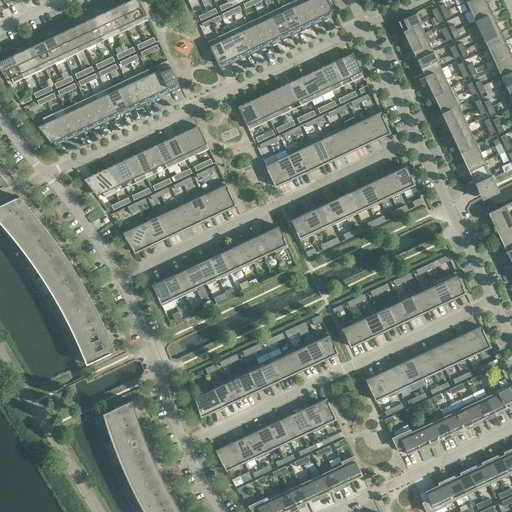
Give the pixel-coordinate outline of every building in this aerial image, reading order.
[(137,0),(129,0),(126,1),(137,24),(147,19),(147,20),(148,20),(148,19),(140,1),(138,1),(137,0)] [(254,5),(251,0),(243,4),(245,3),(247,8),(245,8),(254,5)] [(311,21),(301,0),(296,0),(291,3),(291,2),(290,2),(301,25),(301,26),(303,30),(307,29),(305,24),(311,21)] [(322,16),(314,0),(301,0),(311,21),(314,26),(317,24),(315,19),(322,16)] [(314,0),(322,16),(324,21),(328,19),(325,14),(333,11),(327,0),(314,0)] [(487,2),(485,0),(468,0),(464,2),(468,12),(470,11),(470,10),(487,2)] [(137,24),(126,1),(126,2),(123,4),(122,3),(116,6),(127,29),(137,24),(137,25),(137,24)] [(230,7),(227,2),(219,6),(221,6),(223,10),(221,11),(230,7)] [(301,25),(290,2),(290,3),(280,7),(291,30),(293,35),(297,34),(294,29),(301,26),(301,25)] [(492,13),(487,2),(470,10),(470,11),(475,21),(492,13)] [(127,29),(116,6),(116,7),(112,9),(112,8),(106,11),(117,34),(127,29)] [(239,6),(231,10),(233,14),(241,10),(240,11),(238,7),(239,6)] [(291,30),(280,7),(280,8),(270,12),(280,35),(283,40),(286,38),(284,33),(291,30)] [(215,8),(207,12),(209,17),(217,13),(217,12),(216,13),(214,9),(215,8)] [(233,14),(231,10),(222,14),(223,14),(224,13),(226,17),(225,18),(233,14)] [(117,34),(106,11),(105,11),(105,12),(102,14),(102,13),(95,16),(106,39),(107,39),(106,39),(116,34),(117,34)] [(209,17),(207,12),(198,16),(199,16),(200,15),(202,20),(200,20),(201,20),(209,17)] [(280,35),(270,12),(269,12),(270,12),(260,17),(259,17),(270,40),(272,45),(276,43),(274,38),(280,35)] [(398,21),(403,31),(420,23),(420,24),(422,23),(417,12),(398,21)] [(496,22),(492,13),(475,21),(479,30),(496,22)] [(443,21),(440,14),(435,16),(438,23),(443,21)] [(219,16),(218,15),(210,19),(212,24),(221,20),(219,21),(217,16),(219,16)] [(106,39),(95,16),(95,17),(92,18),(91,18),(85,21),(96,44),(96,43),(106,39)] [(270,40),(259,17),(249,22),(260,45),(262,50),(266,48),(263,43),(270,40)] [(212,24),(210,19),(202,23),(203,23),(205,27),(204,28),(212,24)] [(96,44),(85,21),(85,22),(81,23),(75,26),(86,49),(86,48),(96,44)] [(260,45),(249,22),(239,27),(239,26),(250,50),(249,50),(252,55),(255,53),(253,48),(260,45)] [(501,32),(496,22),(479,30),(484,40),(501,32)] [(420,23),(403,31),(407,41),(424,33),(420,24),(420,23)] [(86,49),(75,26),(74,26),(71,28),(64,30),(75,54),(76,53),(75,53),(85,48),(85,49),(86,49)] [(250,50),(239,26),(238,27),(239,27),(229,32),(229,31),(228,31),(239,54),(239,55),(241,59),(245,58),(243,53),(249,50),(250,50)] [(449,34),(446,27),(441,29),(444,36),(449,34)] [(75,54),(64,30),(64,31),(61,33),(60,32),(54,35),(65,58),(75,53),(75,54)] [(239,54),(228,31),(228,32),(218,36),(229,59),(231,64),(235,63),(232,58),(239,55),(239,54)] [(505,41),(501,32),(484,40),(488,49),(505,41)] [(429,43),(424,33),(407,41),(412,51),(429,43)] [(65,58),(54,35),(54,36),(50,38),(50,37),(44,40),(55,63),(65,58)] [(229,59),(218,36),(218,37),(208,41),(207,42),(218,64),(221,69),(224,67),(222,62),(229,59)] [(153,37),(145,41),(147,46),(155,42),(155,41),(154,42),(152,38),(153,37)] [(55,63),(44,40),(43,40),(44,41),(40,43),(40,42),(34,45),(44,68),(45,68),(44,68),(54,63),(55,63)] [(147,46),(145,41),(137,45),(138,44),(140,48),(139,49),(147,46)] [(507,45),(505,41),(488,49),(493,59),(510,51),(509,50),(511,50),(509,45),(507,45)] [(433,51),(429,43),(412,51),(416,59),(433,51)] [(157,45),(157,44),(148,48),(151,53),(159,49),(157,50),(155,45),(157,45)] [(44,68),(34,45),(33,45),(33,46),(30,47),(29,47),(23,50),(34,73),(34,72),(44,68)] [(133,47),(124,51),(126,55),(135,51),(133,52),(131,48),(133,47)] [(151,53),(148,48),(140,52),(142,52),(144,56),(142,57),(151,53)] [(34,73),(23,50),(23,51),(19,52),(13,55),(24,78),(24,77),(34,73)] [(439,60),(435,50),(433,51),(416,59),(420,68),(437,60),(437,61),(439,60)] [(126,55),(124,51),(116,55),(118,54),(120,58),(118,59),(126,55)] [(511,61),(511,55),(510,51),(493,59),(491,60),(495,69),(511,61)] [(351,53),(342,58),(350,76),(352,81),(353,81),(352,81),(362,76),(363,76),(363,75),(355,57),(353,58),(351,53)] [(136,54),(128,58),(130,63),(138,59),(138,58),(137,59),(135,55),(136,54)] [(24,78),(13,55),(12,55),(13,55),(9,57),(2,60),(0,61),(0,66),(4,75),(3,75),(6,80),(11,78),(13,83),(14,82),(13,82),(23,77),(23,78),(24,78)] [(112,56),(104,60),(106,65),(114,61),(113,61),(111,57),(112,57),(112,56)] [(130,63),(128,58),(119,62),(120,62),(121,61),(123,66),(121,66),(122,66),(130,63)] [(350,76),(342,58),(335,61),(336,61),(332,63),(332,62),(331,63),(340,81),(350,76)] [(106,65),(104,60),(95,64),(97,64),(99,68),(97,69),(98,69),(106,65)] [(156,65),(158,70),(167,88),(174,85),(176,90),(180,88),(178,83),(168,60),(167,60),(166,60),(167,61),(157,65),(156,65)] [(437,60),(420,68),(424,77),(441,69),(437,61),(437,60)] [(511,61),(495,69),(499,78),(501,77),(511,71),(511,61)] [(465,69),(462,62),(457,65),(460,71),(465,69)] [(340,81),(331,63),(325,66),(322,68),(322,67),(321,68),(332,91),(332,90),(342,86),(340,81)] [(116,64),(115,64),(107,68),(109,72),(118,68),(116,69),(114,65),(116,64)] [(91,66),(83,70),(85,75),(94,71),(93,70),(92,71),(90,67),(91,66)] [(109,72),(107,68),(99,72),(100,71),(102,75),(101,76),(109,72)] [(332,91),(321,68),(315,70),(315,71),(311,73),(311,72),(321,96),(322,95),(321,95),(331,90),(332,91)] [(446,78),(441,69),(424,77),(429,86),(446,78)] [(468,76),(465,69),(460,71),(463,78),(468,76)] [(85,75),(83,70),(75,74),(76,73),(78,78),(77,78),(85,75)] [(136,75),(146,98),(147,98),(153,95),(156,100),(159,98),(157,93),(148,75),(146,70),(136,75)] [(158,70),(148,75),(157,93),(164,90),(166,95),(170,93),(167,88),(158,70)] [(511,71),(501,77),(506,86),(511,83),(511,71)] [(321,96),(311,72),(304,75),(305,76),(301,78),(301,77),(300,77),(311,100),(321,95),(321,96)] [(95,74),(95,73),(86,77),(89,82),(97,78),(95,79),(93,74),(95,74)] [(146,98),(136,75),(135,75),(136,75),(126,80),(125,80),(136,103),(143,100),(145,104),(149,103),(147,98),(146,98)] [(71,76),(62,80),(65,84),(73,80),(71,81),(69,77),(71,76)] [(89,82),(86,77),(78,81),(80,81),(82,85),(80,86),(89,82)] [(311,100),(300,77),(294,80),(294,81),(291,82),(290,82),(299,101),(298,101),(301,105),(311,100)] [(450,87),(446,78),(429,86),(433,96),(450,88),(450,87)] [(65,84),(62,80),(54,84),(56,83),(58,87),(56,88),(65,84)] [(136,103),(125,80),(115,85),(115,84),(126,108),(126,107),(133,104),(135,109),(139,108),(136,103)] [(299,101),(290,82),(284,85),(284,86),(281,87),(280,87),(288,105),(298,101),(299,101)] [(74,83),(66,87),(68,92),(76,88),(76,87),(75,88),(73,84),(74,83)] [(126,108),(115,84),(115,85),(105,90),(105,89),(104,89),(107,94),(116,112),(122,109),(125,114),(128,112),(126,107),(126,108)] [(50,85),(42,89),(44,94),(52,90),(51,91),(49,86),(50,86),(50,85)] [(361,93),(361,94),(369,90),(367,85),(359,89),(360,88),(362,93),(361,93)] [(456,96),(452,86),(450,87),(450,88),(433,96),(437,105),(456,96)] [(68,92),(66,87),(57,91),(58,91),(59,90),(61,95),(60,95),(68,92)] [(288,105),(280,87),(273,90),(274,90),(270,92),(269,92),(280,115),(280,114),(290,110),(291,110),(288,105)] [(44,94),(42,89),(33,93),(34,93),(35,93),(37,97),(35,98),(36,98),(44,94)] [(355,91),(346,95),(348,99),(357,95),(355,96),(353,92),(355,91)] [(280,115),(269,92),(263,95),(260,97),(260,96),(259,97),(270,120),(270,119),(280,115)] [(54,93),(45,97),(47,101),(56,97),(54,98),(52,94),(54,93)] [(84,99),(95,122),(102,119),(104,124),(108,122),(105,117),(97,99),(95,94),(94,94),(94,95),(84,99)] [(107,94),(97,99),(105,117),(112,114),(114,119),(118,117),(116,112),(107,94)] [(368,94),(359,98),(361,102),(370,98),(368,94)] [(21,99),(23,104),(32,100),(31,99),(30,100),(28,96),(30,95),(29,95),(21,99)] [(348,99),(346,95),(338,99),(340,98),(341,102),(340,103),(348,99)] [(461,105),(456,96),(437,105),(441,113),(458,105),(459,106),(461,105)] [(47,101),(45,97),(37,101),(38,100),(40,104),(39,105),(47,101)] [(270,120),(259,97),(253,100),(250,102),(249,101),(259,125),(260,124),(269,120),(270,120)] [(361,102),(359,98),(351,102),(352,106),(361,102)] [(95,122),(84,99),(74,104),(85,127),(91,124),(94,129),(97,127),(95,122)] [(482,106),(479,99),(474,101),(478,108),(482,106)] [(259,125),(249,101),(239,106),(241,111),(240,111),(248,129),(249,129),(249,130),(249,129),(259,124),(259,125)] [(334,101),(326,104),(328,109),(336,105),(334,106),(332,101),(334,101)] [(85,127),(74,104),(64,109),(63,109),(65,113),(66,113),(74,132),(81,129),(83,133),(87,132),(85,127)] [(328,109),(326,104),(317,108),(317,109),(319,108),(321,112),(319,113),(328,109)] [(345,104),(336,108),(338,112),(347,108),(345,104)] [(458,105),(441,113),(446,124),(447,123),(446,123),(463,115),(459,106),(458,105)] [(486,112),(482,106),(478,108),(481,115),(486,112)] [(338,112),(336,108),(328,112),(330,117),(338,112)] [(313,110),(305,114),(307,119),(315,115),(314,115),(312,111),(313,110)] [(390,132),(380,112),(368,117),(378,138),(390,132)] [(43,118),(45,123),(38,126),(42,132),(44,135),(47,138),(51,143),(64,137),(55,118),(53,113),(53,114),(43,119),(43,118)] [(65,113),(55,118),(64,137),(71,133),(73,138),(77,137),(74,132),(66,113),(65,113)] [(307,119),(305,114),(297,118),(298,118),(300,122),(299,122),(299,123),(307,119)] [(322,115),(314,119),(315,123),(324,119),(322,115)] [(467,125),(463,115),(446,123),(447,123),(451,132),(467,125)] [(378,138),(368,117),(357,122),(367,143),(378,138)] [(315,123),(314,119),(305,123),(307,127),(315,123)] [(492,125),(488,119),(484,121),(487,127),(492,125)] [(293,120),(284,124),(286,128),(295,125),(295,124),(293,125),(291,121),(293,120)] [(367,143),(357,122),(346,127),(345,124),(344,125),(355,149),(367,143)] [(286,128),(284,124),(276,128),(278,127),(280,131),(278,132),(286,128)] [(355,149),(344,125),(333,130),(344,154),(355,149)] [(472,134),(467,125),(451,132),(455,141),(455,142),(472,134)] [(495,132),(492,125),(487,127),(490,134),(495,132)] [(197,126),(187,130),(198,154),(198,153),(208,148),(208,149),(208,148),(209,148),(200,130),(199,130),(197,126)] [(299,126),(291,130),(293,134),(301,130),(299,126)] [(198,154),(187,130),(186,131),(187,131),(183,133),(183,132),(177,135),(187,158),(188,158),(187,158),(197,153),(198,154)] [(272,130),(264,133),(266,138),(274,134),(273,135),(271,131),(272,130)] [(293,134),(291,130),(282,134),(284,138),(293,134)] [(344,154),(333,130),(332,130),(333,133),(323,138),(322,135),(321,135),(332,159),(344,154)] [(266,138),(264,133),(255,137),(255,138),(257,137),(259,141),(257,142),(266,138)] [(476,144),(472,134),(455,142),(455,141),(455,142),(459,152),(476,144)] [(187,158),(177,135),(176,136),(173,138),(172,137),(166,140),(177,163),(187,158)] [(332,159),(321,135),(310,141),(321,165),(332,159)] [(277,136),(268,141),(270,145),(278,141),(277,136)] [(177,163),(166,140),(166,141),(162,143),(162,142),(156,145),(165,163),(164,163),(167,168),(177,163)] [(270,145),(268,141),(259,145),(261,149),(270,145)] [(321,165),(310,141),(298,146),(309,170),(321,165)] [(480,153),(476,144),(459,152),(464,161),(464,160),(480,153)] [(165,163),(156,145),(155,145),(156,146),(152,147),(146,150),(154,168),(164,163),(165,163)] [(309,170),(298,146),(287,151),(298,175),(309,170)] [(154,168),(146,150),(145,150),(145,151),(142,152),(141,152),(135,155),(144,173),(154,168)] [(298,175),(287,151),(286,152),(288,155),(277,160),(287,181),(298,175)] [(508,160),(504,152),(499,154),(503,162),(508,160)] [(485,161),(480,153),(464,160),(464,161),(468,169),(485,161)] [(144,173),(135,155),(131,157),(125,159),(134,178),(133,178),(136,183),(136,182),(146,177),(146,178),(144,173)] [(134,178),(125,159),(124,160),(125,160),(121,162),(121,161),(115,164),(123,183),(133,178),(134,178)] [(210,159),(202,162),(204,167),(212,163),(211,164),(209,160),(210,159)] [(287,181),(277,160),(265,166),(275,186),(287,181)] [(496,185),(485,161),(468,169),(477,189),(479,193),(481,199),(498,191),(496,185)] [(204,167),(202,162),(194,166),(194,167),(195,166),(197,170),(196,171),(204,167)] [(511,169),(509,163),(501,167),(504,172),(511,169)] [(123,183),(115,164),(114,165),(111,167),(110,166),(104,169),(113,188),(113,187),(123,183)] [(213,166),(205,170),(207,174),(215,170),(213,166)] [(415,186),(406,166),(394,171),(403,192),(415,186)] [(190,168),(181,172),(183,177),(192,173),(190,173),(188,169),(190,169),(190,168)] [(113,188),(104,169),(104,170),(100,172),(100,171),(93,174),(94,175),(90,176),(84,179),(93,191),(96,195),(102,193),(105,197),(115,192),(113,187),(113,188)] [(207,174),(205,170),(196,174),(198,178),(207,174)] [(403,192),(394,171),(382,176),(392,197),(403,192)] [(183,177),(181,172),(173,176),(175,176),(177,180),(175,180),(175,181),(183,177)] [(392,197),(382,176),(371,182),(381,203),(392,197)] [(192,181),(190,177),(182,181),(184,185),(192,181)] [(169,178),(161,182),(163,186),(171,183),(171,182),(170,183),(168,179),(169,178)] [(184,185),(182,181),(173,185),(175,189),(184,185)] [(235,205),(224,181),(212,186),(223,210),(235,205)] [(163,186),(161,182),(152,186),(154,185),(156,189),(154,190),(163,186)] [(381,203),(371,182),(359,187),(369,208),(381,203)] [(223,210),(212,186),(212,187),(213,190),(203,195),(201,191),(201,192),(212,216),(223,210)] [(369,208),(359,187),(348,193),(358,213),(369,208)] [(148,188),(140,192),(142,196),(151,192),(150,192),(149,193),(147,189),(148,188)] [(170,192),(168,188),(159,192),(161,196),(170,192)] [(142,196),(140,192),(132,195),(132,196),(133,195),(135,199),(134,200),(142,196)] [(161,196),(159,192),(150,196),(152,200),(161,196)] [(212,216),(201,192),(189,197),(201,221),(212,216)] [(358,213),(348,193),(337,198),(346,219),(358,213)] [(19,197),(0,205),(0,220),(14,207),(22,200),(19,197)] [(128,197),(119,201),(122,206),(130,202),(128,202),(126,198),(128,198),(128,197)] [(201,221),(189,197),(190,201),(179,206),(189,226),(201,221)] [(147,202),(145,198),(136,202),(138,206),(147,202)] [(346,219),(337,198),(325,203),(335,224),(346,219)] [(423,203),(421,198),(412,202),(415,207),(423,203)] [(14,207),(0,220),(0,222),(6,229),(14,238),(21,247),(21,248),(27,255),(27,256),(52,238),(49,233),(45,228),(41,223),(38,219),(34,214),(30,209),(26,205),(22,200),(14,207)] [(122,206),(119,201),(111,205),(113,205),(115,209),(113,209),(113,210),(122,206)] [(139,209),(138,206),(136,202),(127,206),(131,213),(139,209)] [(335,224),(325,203),(314,209),(323,229),(335,224)] [(406,205),(397,209),(400,214),(408,210),(406,205)] [(492,222),(493,222),(496,229),(511,222),(511,219),(508,211),(505,205),(488,213),(491,219),(492,222)] [(189,226),(179,206),(168,211),(178,232),(189,226)] [(323,229),(314,209),(302,214),(312,235),(323,229)] [(400,214),(397,209),(389,212),(391,218),(400,214)] [(178,232),(168,211),(156,216),(166,237),(178,232)] [(312,235),(302,214),(290,220),(300,240),(312,235)] [(383,215),(374,219),(377,224),(385,220),(383,215)] [(166,237),(156,216),(145,222),(155,243),(166,237)] [(377,224),(374,219),(366,223),(368,228),(377,224)] [(155,243),(145,222),(122,232),(128,242),(134,252),(155,243)] [(511,237),(511,222),(496,229),(502,242),(511,237)] [(278,226),(266,231),(276,252),(288,247),(278,226)] [(360,226),(352,230),(354,235),(362,231),(360,226)] [(354,235),(352,230),(343,234),(346,239),(354,235)] [(276,252),(266,231),(254,236),(263,255),(274,249),(275,253),(276,252)] [(263,255),(254,236),(243,242),(253,263),(254,263),(252,260),(263,255)] [(337,237),(329,241),(331,246),(340,242),(337,237)] [(511,237),(502,242),(506,251),(511,247),(511,237)] [(52,238),(27,256),(28,257),(34,265),(40,275),(47,285),(52,293),(52,294),(79,278),(76,273),(73,268),(69,263),(66,258),(63,253),(59,248),(56,243),(52,238)] [(331,246),(329,241),(320,245),(323,250),(331,246)] [(253,263),(243,242),(232,247),(242,268),(253,263)] [(242,268),(232,247),(220,252),(230,274),(242,268)] [(314,248),(305,252),(308,257),(316,253),(314,248)] [(230,274),(220,252),(209,258),(219,279),(230,274)] [(450,260),(447,255),(439,259),(441,264),(450,260)] [(219,279),(209,258),(197,263),(207,285),(219,279)] [(435,267),(433,262),(424,266),(427,271),(435,267)] [(207,285),(197,263),(186,269),(196,290),(195,286),(205,282),(207,285)] [(427,271),(424,266),(416,270),(418,275),(427,271)] [(196,290),(186,269),(174,274),(184,295),(196,290)] [(465,292),(455,271),(443,277),(453,298),(465,292)] [(412,278),(410,273),(401,277),(404,282),(412,278)] [(184,295),(174,274),(163,279),(173,301),(174,300),(172,297),(182,292),(184,296),(184,295)] [(404,282),(401,277),(393,281),(395,286),(404,282)] [(453,298),(443,277),(432,282),(442,303),(453,298)] [(79,278),(52,294),(53,295),(58,303),(63,314),(69,324),(73,333),(74,334),(102,320),(99,315),(96,310),(94,304),(91,299),(88,294),(85,288),(82,283),(79,278)] [(173,301),(163,279),(152,285),(157,296),(160,304),(162,306),(173,301)] [(247,281),(240,284),(242,289),(249,286),(247,281)] [(442,303),(432,282),(420,288),(430,308),(442,303)] [(387,283),(378,287),(381,292),(389,289),(387,283)] [(381,292),(378,287),(370,291),(372,296),(381,292)] [(232,288),(225,291),(228,297),(235,294),(232,288)] [(430,308),(420,288),(409,293),(419,314),(430,308)] [(419,314),(409,293),(397,298),(407,319),(419,314)] [(364,294),(356,298),(358,303),(366,299),(364,294)] [(358,303),(356,298),(347,302),(350,307),(358,303)] [(407,319),(397,298),(386,304),(396,325),(407,319)] [(212,305),(210,300),(202,304),(205,308),(212,305)] [(396,325),(386,304),(375,309),(384,330),(396,325)] [(341,305),(332,309),(335,314),(343,310),(341,305)] [(384,330),(375,309),(363,314),(373,335),(384,330)] [(176,322),(182,319),(178,312),(173,315),(176,322)] [(373,335),(363,314),(352,320),(362,341),(373,335)] [(322,320),(320,315),(311,319),(314,324),(322,320)] [(102,320),(74,334),(78,343),(80,349),(99,341),(109,337),(107,331),(104,326),(102,320)] [(362,341),(352,320),(340,325),(350,346),(362,341)] [(307,327),(305,322),(296,326),(299,331),(307,327)] [(490,346),(480,325),(469,331),(478,352),(490,346)] [(299,331),(296,326),(288,330),(290,335),(299,331)] [(327,331),(315,337),(325,358),(337,352),(327,331)] [(478,352),(469,331),(457,336),(467,357),(478,352)] [(284,338),(282,333),(273,336),(276,342),(284,338)] [(276,342),(273,336),(265,340),(267,346),(276,342)] [(467,357),(457,336),(446,342),(456,362),(467,357)] [(99,341),(80,349),(83,355),(86,362),(86,364),(114,350),(111,342),(109,337),(99,341)] [(325,358),(315,337),(304,342),(314,363),(325,358)] [(314,363),(304,342),(293,348),(302,368),(314,363)] [(456,362),(446,342),(434,347),(444,368),(456,362)] [(259,343),(250,347),(253,352),(261,348),(259,343)] [(253,352),(250,347),(242,351),(244,356),(253,352)] [(444,368),(434,347),(423,352),(433,373),(444,368)] [(302,368),(293,348),(281,353),(291,374),(302,368)] [(433,373),(423,352),(411,358),(421,379),(433,373)] [(291,374),(281,353),(270,358),(279,379),(291,374)] [(236,354),(228,358),(230,363),(239,359),(236,354)] [(230,363),(228,358),(219,362),(222,367),(230,363)] [(279,379),(270,358),(258,364),(268,384),(279,379)] [(421,379),(411,358),(400,363),(410,384),(421,379)] [(493,360),(484,364),(486,369),(495,364),(493,360)] [(410,384),(400,363),(389,368),(400,393),(400,392),(399,389),(410,384)] [(268,384),(258,364),(247,369),(257,390),(268,384)] [(486,369),(484,364),(476,369),(478,373),(486,369)] [(207,374),(216,370),(213,365),(205,369),(207,374)] [(400,393),(389,368),(377,374),(388,398),(400,393)] [(257,390),(247,369),(235,374),(245,395),(257,390)] [(470,371),(461,375),(463,379),(472,375),(470,371)] [(485,372),(477,376),(479,381),(486,378),(484,373),(485,372)] [(245,395),(235,374),(224,380),(234,401),(245,395)] [(388,398),(377,374),(365,379),(375,400),(386,395),(388,398)] [(463,379),(461,375),(453,379),(455,383),(463,379)] [(234,401),(224,380),(213,385),(222,406),(234,401)] [(447,382),(439,386),(440,390),(449,386),(447,382)] [(463,383),(455,386),(458,391),(464,388),(462,383),(463,383)] [(511,392),(508,384),(497,389),(505,408),(509,406),(510,408),(511,407),(511,392)] [(222,406),(213,385),(212,385),(213,388),(194,397),(194,399),(198,409),(197,409),(199,413),(200,417),(208,413),(222,406)] [(440,390),(439,386),(430,390),(432,394),(440,390)] [(505,408),(497,389),(486,394),(495,415),(503,411),(502,409),(505,408)] [(424,393),(416,397),(418,401),(426,397),(424,393)] [(442,393),(433,397),(436,401),(442,398),(440,394),(442,393)] [(495,415),(486,394),(475,400),(483,418),(487,416),(488,418),(495,415)] [(418,401),(416,397),(407,401),(409,405),(418,401)] [(326,398),(314,403),(325,428),(326,427),(324,424),(336,419),(326,398)] [(132,400),(103,413),(104,415),(104,418),(105,419),(106,423),(106,424),(107,425),(108,429),(112,441),(117,453),(121,463),(121,464),(140,456),(150,452),(147,446),(145,441),(143,436),(141,431),(140,425),(138,420),(136,415),(134,409),(132,400)] [(483,418),(475,400),(464,405),(473,425),(481,422),(480,419),(483,418)] [(325,428),(314,403),(303,409),(314,433),(325,428)] [(402,403),(393,407),(395,411),(403,407),(402,403)] [(420,403),(412,407),(414,411),(421,408),(419,404),(420,403)] [(473,425),(464,405),(453,410),(461,428),(465,426),(466,429),(473,425)] [(395,411),(393,407),(384,411),(386,415),(395,411)] [(314,433),(303,409),(291,414),(301,435),(312,430),(313,433),(314,433)] [(461,428),(453,410),(442,415),(452,435),(459,432),(458,430),(461,428)] [(301,435),(291,414),(280,420),(289,440),(301,435)] [(395,415),(384,420),(386,424),(395,420),(393,416),(395,415)] [(452,435),(442,415),(431,420),(440,438),(443,437),(444,439),(452,435)] [(289,440),(280,420),(268,425),(278,446),(289,440)] [(440,438),(431,420),(420,425),(430,446),(437,442),(436,440),(440,438)] [(278,446),(268,425),(257,430),(268,454),(269,454),(267,451),(278,446)] [(430,446),(420,425),(409,430),(418,448),(421,447),(423,449),(430,446)] [(268,454),(257,430),(245,436),(257,460),(268,454)] [(418,448),(409,430),(399,435),(398,435),(393,438),(398,448),(403,445),(407,454),(407,453),(418,448)] [(338,433),(330,437),(331,441),(340,437),(338,433)] [(257,460),(245,436),(234,441),(244,462),(254,457),(256,460),(257,460)] [(331,441),(330,437),(321,441),(323,445),(331,441)] [(336,443),(337,442),(339,446),(347,443),(345,438),(336,442),(336,443)] [(244,462),(234,441),(215,450),(226,470),(244,462)] [(316,444),(307,448),(309,452),(317,448),(316,444)] [(331,445),(323,449),(325,453),(332,450),(329,446),(331,445)] [(309,452),(307,448),(298,452),(300,456),(309,452)] [(511,473),(511,450),(511,449),(504,452),(505,454),(501,456),(510,474),(511,473)] [(140,456),(121,464),(125,474),(131,486),(136,497),(141,506),(142,507),(160,497),(169,492),(166,487),(164,482),(161,477),(159,472),(156,467),(154,462),(152,457),(150,452),(140,456)] [(293,454),(284,458),(286,462),(295,458),(293,454)] [(309,455),(301,459),(303,464),(310,460),(308,456),(309,455)] [(497,455),(489,459),(499,479),(510,474),(501,456),(498,457),(497,455)] [(353,457),(342,462),(351,480),(361,475),(362,475),(353,456),(353,457)] [(286,462),(284,458),(275,462),(277,466),(286,462)] [(499,479),(489,459),(482,462),(483,464),(479,466),(488,484),(499,479)] [(351,480),(342,462),(331,467),(341,487),(348,484),(347,482),(351,480)] [(270,465),(261,469),(263,473),(272,469),(270,465)] [(287,465),(279,469),(281,474),(288,471),(286,466),(287,465)] [(475,466),(467,469),(477,489),(488,484),(479,466),(476,468),(475,466)] [(341,487),(331,467),(320,472),(329,490),(332,489),(333,491),(341,487)] [(263,473),(261,469),(252,473),(254,477),(263,473)] [(477,489),(467,469),(460,472),(461,475),(458,476),(466,495),(477,489)] [(240,476),(243,483),(251,478),(248,472),(240,476)] [(329,490),(320,472),(309,477),(319,498),(326,494),(325,492),(329,490)] [(266,481),(264,476),(265,476),(265,475),(257,479),(259,484),(266,481)] [(453,476),(446,479),(455,500),(466,495),(458,476),(454,478),(453,476)] [(319,498),(309,477),(298,482),(307,501),(310,499),(311,501),(319,498)] [(455,500),(446,479),(438,483),(439,485),(436,486),(444,505),(455,500)] [(307,501),(298,482),(287,487),(297,508),(304,504),(303,502),(307,501)] [(246,484),(236,489),(239,493),(247,490),(245,485),(246,485),(246,484)] [(444,505),(436,486),(425,492),(425,491),(424,492),(428,500),(423,503),(427,511),(428,511),(433,510),(434,510),(444,505)] [(297,508),(287,487),(277,492),(285,511),(289,509),(290,511),(297,508)] [(507,496),(504,491),(498,494),(500,499),(498,499),(507,496)] [(160,497),(142,507),(142,508),(144,511),(180,511),(177,507),(175,502),(172,497),(169,492),(160,497)] [(282,511),(285,511),(277,492),(266,498),(272,511),(282,511)] [(272,511),(266,498),(248,506),(252,511),(272,511)] [(485,506),(483,501),(476,504),(478,509),(477,509),(477,510),(485,506)]
